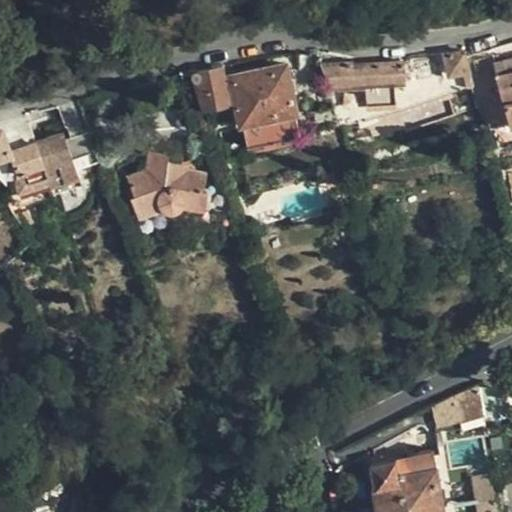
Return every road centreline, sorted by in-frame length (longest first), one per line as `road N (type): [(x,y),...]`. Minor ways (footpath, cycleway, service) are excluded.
road 1 (residential): [(511,29),(385,52),(299,45),(0,112)]
road 2 (primary): [(163,511),(511,338)]
